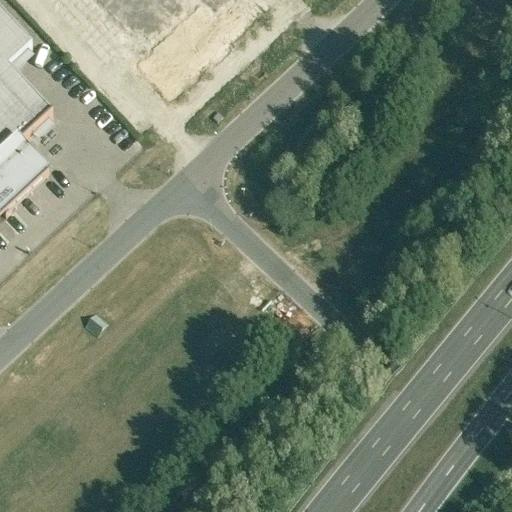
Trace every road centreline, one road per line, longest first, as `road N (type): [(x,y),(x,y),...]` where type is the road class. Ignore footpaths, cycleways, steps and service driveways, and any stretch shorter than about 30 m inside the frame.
road 1 (unclassified): [(511,472),(323,316),(189,183)]
road 2 (trunk): [(511,288),(329,511)]
road 3 (unclassified): [(189,183),(379,0)]
road 4 (unclassified): [(189,183),(0,357)]
road 5 (trunk): [(417,511),(511,389)]
